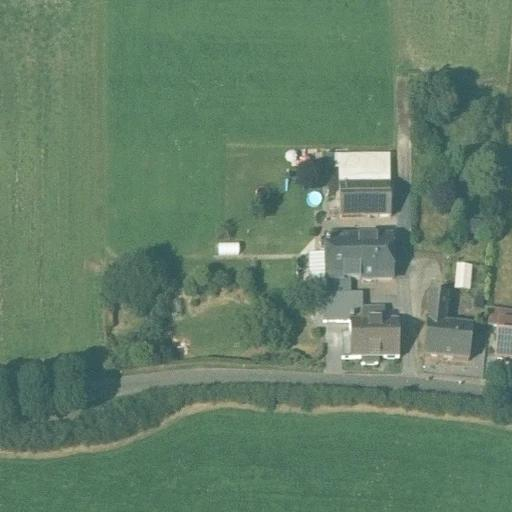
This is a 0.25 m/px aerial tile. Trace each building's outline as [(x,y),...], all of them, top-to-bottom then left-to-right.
[(389,192),(339,193),(339,225),(390,224),(389,192)] [(391,245),(357,246),(358,287),(391,286),(391,245)] [(357,246),(325,247),(325,288),(358,287),(357,246)] [(452,296),(468,297),(469,272),(454,271),(452,296)] [(447,302),(431,300),(428,329),(443,331),(447,302)] [(361,301),(322,301),(322,328),(348,329),(349,329),(362,329),(362,317),(361,301)] [(383,316),(362,317),(362,329),(384,328),(383,316)] [(511,319),(487,317),(486,334),(498,335),(498,333),(511,333),(511,319)] [(362,329),(349,329),(349,342),(341,342),(342,367),(360,366),(360,373),(375,372),(375,366),(398,366),(397,328),(384,328),(362,329)] [(443,331),(428,329),(423,362),(467,368),(471,335),(443,331)] [(511,333),(498,333),(498,335),(497,348),(496,368),(511,369),(511,333)]
